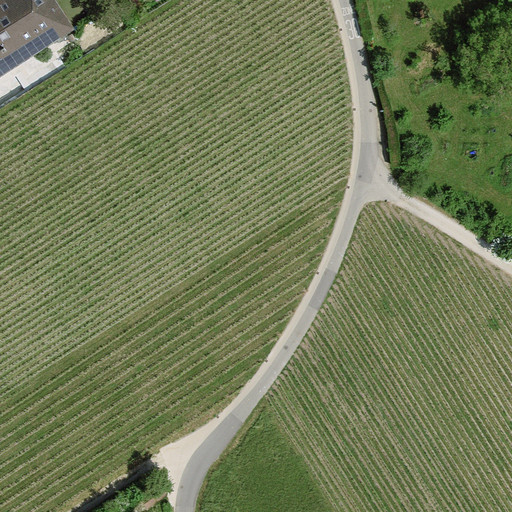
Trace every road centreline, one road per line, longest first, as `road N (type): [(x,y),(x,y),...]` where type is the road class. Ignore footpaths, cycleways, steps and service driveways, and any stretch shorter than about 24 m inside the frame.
road 1 (unclassified): [(185,511),(199,456),(287,347),(349,215),(367,129),(343,0)]
road 2 (track): [(210,442),(160,459),(76,511)]
road 3 (track): [(511,262),(401,195)]
